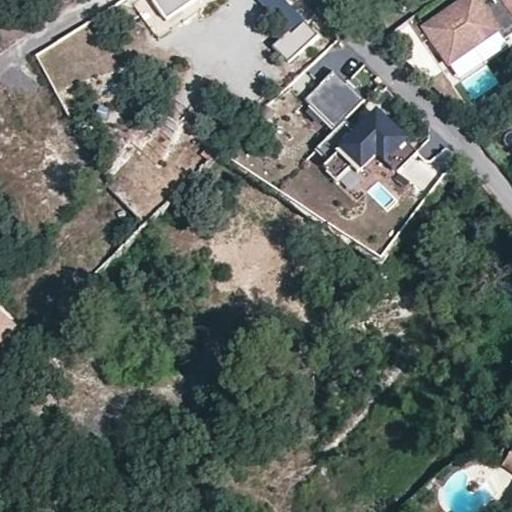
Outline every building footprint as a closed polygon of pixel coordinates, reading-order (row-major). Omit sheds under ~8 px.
[(194,0),(156,0),(170,20),(196,2),(194,0)] [(511,0),(468,0),(426,29),(433,39),(451,66),(500,33),(506,42),(511,38),(511,0)] [(426,43),(433,39),(426,29),(418,17),(411,21),(426,43)] [(309,102),(336,128),(349,114),(363,129),(379,113),(338,73),(309,102)] [(34,98),(0,116),(0,155),(9,171),(28,160),(49,197),(80,180),(34,98)] [(382,107),(379,113),(385,120),(390,113),(382,107)] [(363,129),(349,114),(336,128),(321,144),(334,156),(328,162),(342,175),(356,161),(362,167),(382,147),(404,168),(425,146),(390,113),(385,120),(379,113),(363,129)] [(0,345),(18,329),(0,310),(0,345)]
